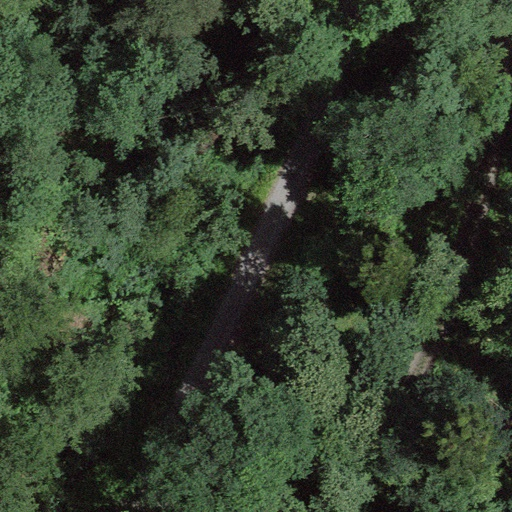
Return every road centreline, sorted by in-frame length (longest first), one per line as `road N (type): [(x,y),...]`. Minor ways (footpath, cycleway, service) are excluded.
road 1 (track): [(119,511),(340,0)]
road 2 (track): [(511,115),(381,471),(353,511)]
